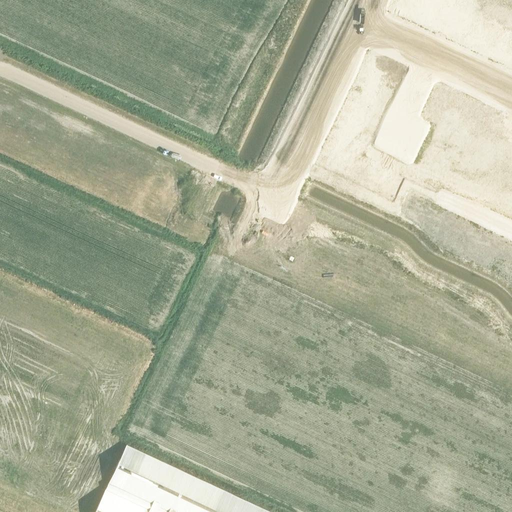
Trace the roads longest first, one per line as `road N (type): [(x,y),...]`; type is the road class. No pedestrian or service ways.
road 1 (residential): [(210,165),(266,192),(346,19)]
road 2 (residential): [(0,68),(210,165)]
road 3 (residential): [(346,19),(511,94)]
road 4 (residential): [(225,130),(287,0)]
road 5 (residential): [(101,65),(225,130)]
